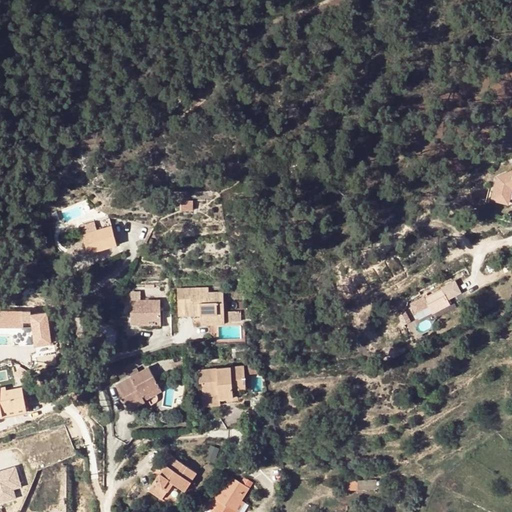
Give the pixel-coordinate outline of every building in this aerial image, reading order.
[(511,173),(500,179),(496,194),(511,198),(511,194),(511,173)] [(511,198),(496,194),(494,199),(509,203),(511,198)] [(114,226),(84,234),(89,253),(119,246),(114,226)] [(430,312),(450,305),(448,298),(461,294),(457,282),(424,294),(430,312)] [(209,288),(178,289),(179,315),(202,315),(202,321),(215,321),(215,314),(225,314),(224,292),(209,293),(209,288)] [(162,301),(132,301),(132,324),(151,325),(151,327),(163,327),(162,301)] [(45,341),(44,309),(0,310),(0,325),(15,325),(16,341),(45,341)] [(241,320),(240,310),(227,311),(227,321),(241,320)] [(215,324),(225,323),(225,314),(215,314),(215,321),(215,324)] [(258,363),(248,364),(248,372),(258,371),(258,363)] [(150,366),(118,385),(131,409),(147,400),(147,399),(144,395),(161,385),(150,366)] [(244,366),(199,370),(200,382),(203,382),(204,397),(234,394),(234,389),(239,388),(246,388),(244,366)] [(203,382),(200,382),(199,382),(201,405),(240,401),(239,388),(234,389),(234,394),(204,397),(203,382)] [(144,395),(147,399),(163,389),(161,385),(144,395)] [(6,387),(0,387),(0,416),(3,416),(3,411),(26,407),(23,387),(7,390),(6,387)] [(3,411),(3,416),(4,418),(27,414),(26,407),(3,411)] [(197,472),(167,452),(159,464),(164,468),(149,490),(161,499),(173,483),(184,491),(197,472)] [(0,500),(16,496),(13,487),(12,484),(20,482),(16,466),(0,471),(0,500)] [(216,499),(236,511),(243,499),(250,487),(242,482),(231,475),(216,499)] [(242,482),(250,487),(254,482),(245,477),(242,482)] [(378,480),(348,480),(348,489),(378,489),(378,480)] [(237,511),(236,511),(216,499),(211,507),(214,509),(218,511),(237,511)] [(239,511),(246,502),(243,499),(236,511),(237,511),(239,511)]
